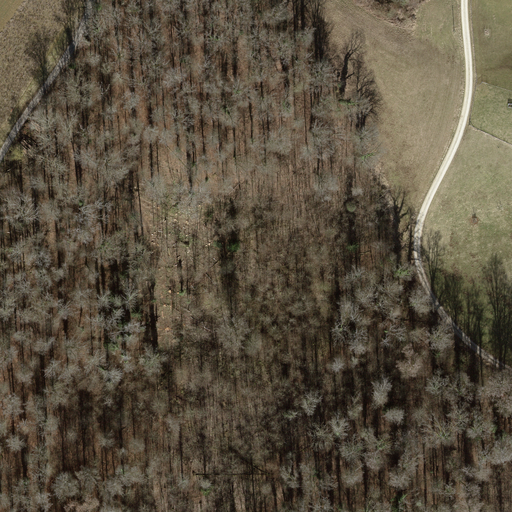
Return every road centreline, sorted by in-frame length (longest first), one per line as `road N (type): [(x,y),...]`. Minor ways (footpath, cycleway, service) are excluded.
road 1 (track): [(467,0),(473,78),(464,135),(410,251),(455,341),(511,370)]
road 2 (track): [(0,165),(93,0)]
